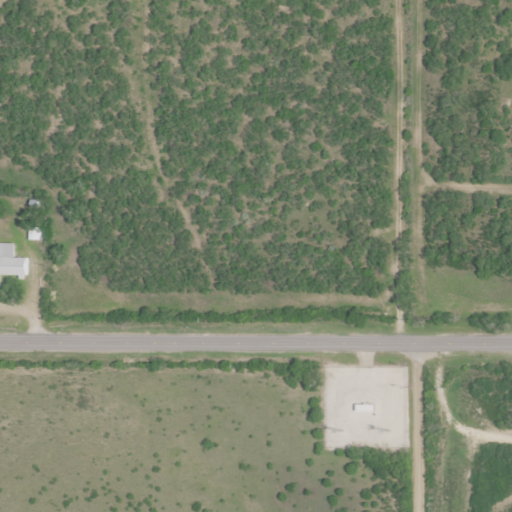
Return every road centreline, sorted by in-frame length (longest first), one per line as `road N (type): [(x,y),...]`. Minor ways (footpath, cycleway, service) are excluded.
road 1 (secondary): [(0,342),(511,343)]
road 2 (residential): [(416,511),(417,343)]
